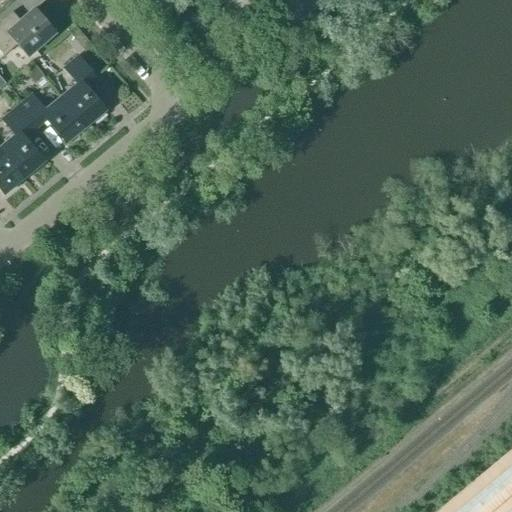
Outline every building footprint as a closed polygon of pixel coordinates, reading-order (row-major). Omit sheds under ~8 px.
[(54,34),(34,10),(11,29),(3,20),(0,22),(0,53),(3,57),(16,45),(27,58),(54,34)] [(60,98),(85,128),(106,112),(85,87),(96,78),(78,57),(63,69),(76,85),(60,98)] [(85,128),(60,98),(44,111),(31,95),(16,108),(34,129),(44,120),(65,145),(85,128)] [(23,138),(34,129),(16,108),(1,120),(14,136),(0,147),(0,150),(24,179),(44,163),(23,138)] [(24,179),(0,150),(0,191),(4,196),(24,179)] [(511,511),(511,450),(437,511),(511,511)]
